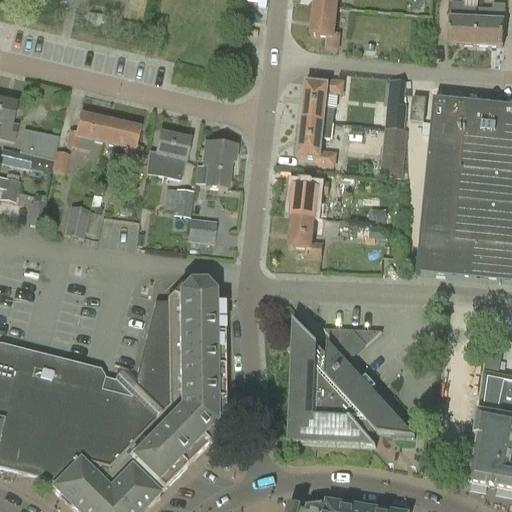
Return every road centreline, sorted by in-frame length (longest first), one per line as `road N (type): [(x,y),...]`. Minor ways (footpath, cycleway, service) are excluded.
road 1 (residential): [(266,124),(0,60)]
road 2 (residential): [(511,303),(246,291)]
road 3 (residential): [(0,245),(249,276)]
road 4 (residential): [(511,79),(272,63)]
road 5 (residential): [(259,490),(246,291)]
road 6 (tertiary): [(438,503),(360,483),(259,490)]
road 7 (residential): [(249,276),(266,124)]
